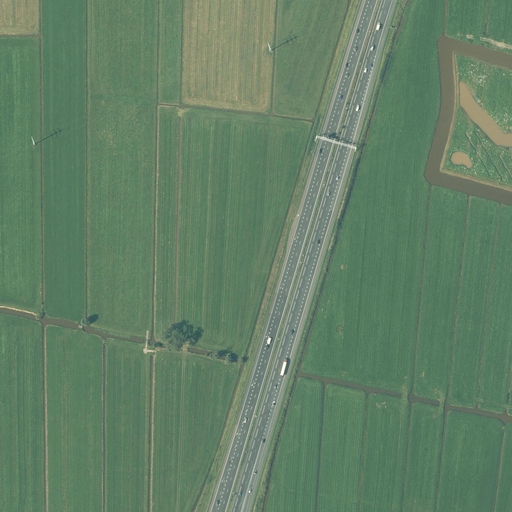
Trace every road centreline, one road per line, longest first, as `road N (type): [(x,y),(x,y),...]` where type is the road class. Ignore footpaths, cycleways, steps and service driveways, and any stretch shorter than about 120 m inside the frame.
road 1 (motorway): [(373,0),(221,511)]
road 2 (tertiary): [(428,0),(295,511)]
road 3 (motorway): [(257,440),(387,0)]
